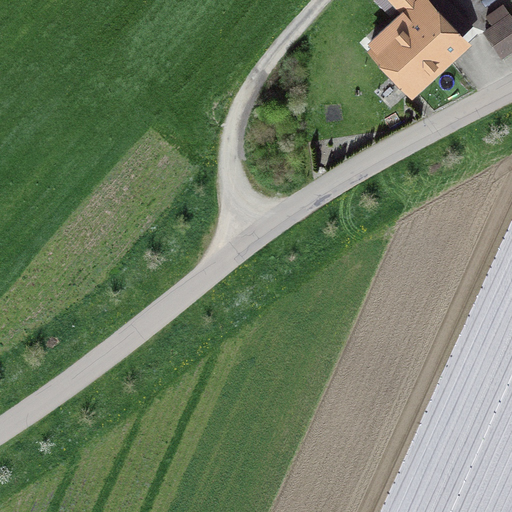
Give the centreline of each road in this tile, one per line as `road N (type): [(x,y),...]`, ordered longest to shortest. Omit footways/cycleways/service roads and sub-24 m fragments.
road 1 (tertiary): [(511,89),(261,233),(0,432)]
road 2 (track): [(261,233),(232,165),(233,119),(254,73),(321,0)]
